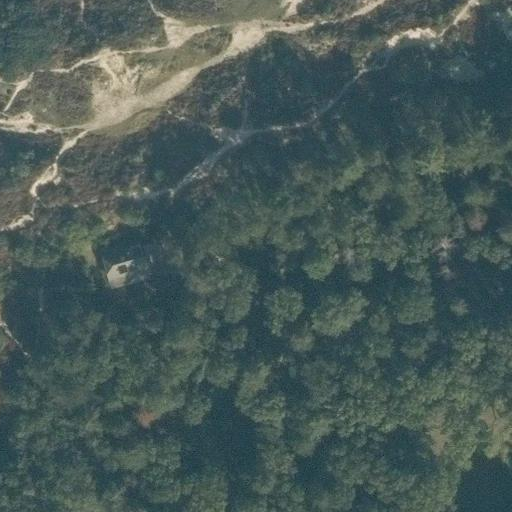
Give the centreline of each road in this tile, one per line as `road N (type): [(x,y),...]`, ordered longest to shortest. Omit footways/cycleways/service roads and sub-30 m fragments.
road 1 (track): [(511,288),(450,345),(204,511)]
road 2 (track): [(28,358),(101,511)]
